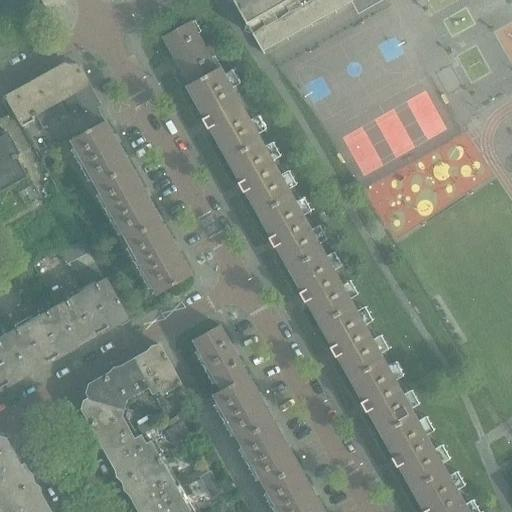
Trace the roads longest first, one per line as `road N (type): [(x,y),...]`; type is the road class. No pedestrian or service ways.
road 1 (residential): [(242,284),(97,26)]
road 2 (residential): [(371,511),(242,284)]
road 3 (residential): [(242,284),(49,392)]
road 4 (residential): [(115,511),(49,392)]
